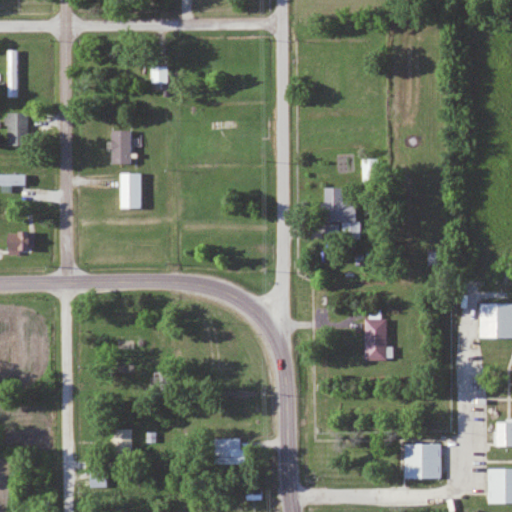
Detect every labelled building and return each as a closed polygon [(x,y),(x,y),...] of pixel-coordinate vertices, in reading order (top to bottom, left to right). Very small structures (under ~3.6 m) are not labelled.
[(149,84),(167,84),(167,67),(149,67),(149,84)] [(26,113),(5,113),(5,146),(26,146),(26,113)] [(130,131),(107,131),(107,164),(130,164),(130,131)] [(116,209),(141,209),(141,173),(116,173),(116,209)] [(0,174),(0,185),(25,185),(25,174),(0,174)] [(322,190),(339,190),(339,205),(349,206),(353,223),(321,225),(322,190)] [(2,232),(2,251),(31,251),(31,232),(2,232)] [(511,303),(476,303),(476,338),(511,337),(511,303)] [(384,361),(384,315),(362,315),(362,361),(384,361)] [(143,367),(143,347),(112,347),(112,367),(143,367)] [(494,446),(511,446),(511,421),(494,422),(494,446)] [(132,456),(132,429),(109,429),(109,456),(132,456)] [(239,465),(239,439),(209,439),(209,465),(239,465)] [(402,479),(439,479),(439,444),(402,444),(402,479)] [(511,468),(485,468),(485,504),(511,503),(511,468)]
